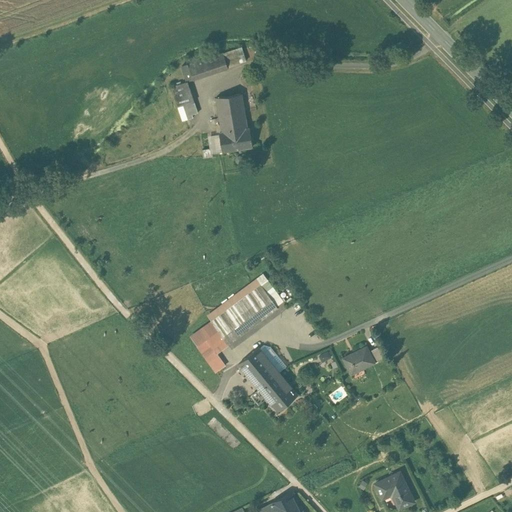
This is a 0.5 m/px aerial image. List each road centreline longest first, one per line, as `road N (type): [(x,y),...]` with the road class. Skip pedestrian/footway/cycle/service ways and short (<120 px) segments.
road 1 (unclassified): [(322,511),(164,351),(29,192),(0,141)]
road 2 (secondary): [(404,0),(511,109)]
